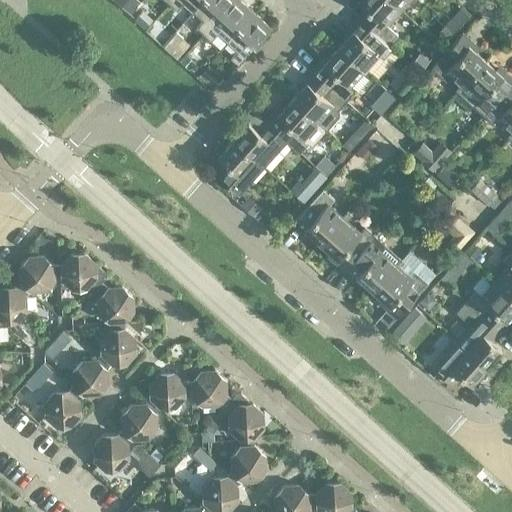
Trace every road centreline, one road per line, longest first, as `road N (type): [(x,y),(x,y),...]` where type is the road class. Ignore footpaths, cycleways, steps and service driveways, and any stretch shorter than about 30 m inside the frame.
road 1 (residential): [(489,461),(175,167)]
road 2 (residential): [(175,167),(315,15)]
road 3 (residential): [(175,167),(119,126),(93,126),(63,162)]
